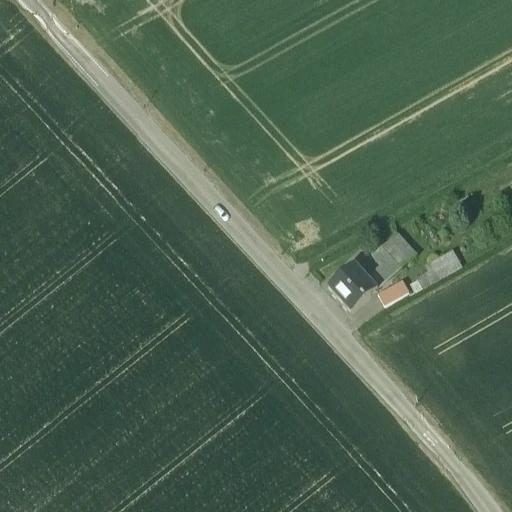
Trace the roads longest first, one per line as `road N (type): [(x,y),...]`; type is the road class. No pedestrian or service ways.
road 1 (residential): [(32,0),(369,369),(485,511)]
road 2 (track): [(284,274),(511,146)]
